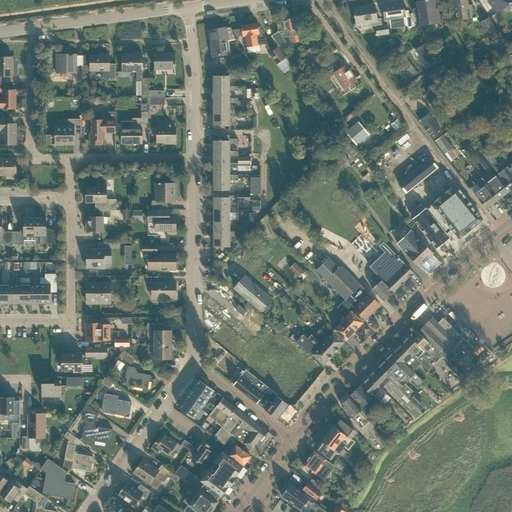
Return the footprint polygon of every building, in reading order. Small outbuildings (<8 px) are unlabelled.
[(417,7),(412,10),(422,27),(426,25),(442,22),(441,14),(438,14),(437,8),(433,9),(431,0),(423,0),(416,1),(417,7)] [(467,0),(449,0),(451,11),(455,10),(456,19),(470,17),(470,21),(477,20),(476,12),(473,7),(472,7),(471,4),(468,5),(467,0)] [(511,0),(488,0),(497,12),(502,8),(503,7),(506,12),(511,7),(511,6),(511,0)] [(403,1),(382,4),(384,20),(389,19),(390,24),(405,22),(409,28),(415,24),(408,14),(408,10),(404,11),(403,1)] [(374,5),(354,8),(356,24),(370,22),(371,26),(381,24),(380,18),(376,19),(374,5)] [(489,16),(480,22),(489,36),(490,36),(492,39),(498,35),(496,32),(497,31),(489,16)] [(278,31),(272,36),(279,46),(285,42),(282,37),(291,36),(292,42),(298,41),(295,18),(283,19),(283,20),(276,21),(278,31)] [(257,23),(241,25),(243,36),(246,35),(247,46),(268,43),(267,36),(263,36),(262,29),(258,29),(257,23)] [(387,40),(386,34),(382,34),(381,25),(375,26),(377,41),(387,40)] [(226,27),(209,30),(213,56),(229,53),(228,40),(235,39),(230,27),(226,27)] [(425,45),(415,51),(424,64),(425,63),(427,66),(435,61),(438,65),(442,62),(435,51),(430,54),(425,45)] [(278,46),(269,53),(277,64),(286,57),(278,46)] [(313,47),(305,52),(316,68),(323,63),(313,47)] [(76,53),(56,53),(56,73),(76,73),(76,81),(83,81),(83,69),(76,69),(76,53)] [(98,55),(90,55),(90,70),(108,70),(108,78),(115,78),(115,63),(110,63),(110,53),(98,53),(98,55)] [(149,97),(149,90),(149,78),(143,78),(143,53),(122,53),(122,71),(136,71),(136,81),(141,81),(141,97),(147,97),(149,97)] [(154,53),(154,68),(175,68),(175,53),(154,53)] [(0,83),(2,83),(2,75),(13,76),(13,75),(17,75),(17,68),(16,68),(16,60),(13,60),(13,56),(0,55),(0,83)] [(232,56),(220,58),(222,71),(228,71),(229,71),(232,71),(234,69),(233,65),(232,56)] [(398,63),(393,67),(396,71),(397,70),(403,78),(406,76),(408,79),(417,73),(406,58),(402,61),(404,64),(401,67),(398,63)] [(355,80),(347,66),(335,73),(335,74),(344,87),(355,80)] [(436,67),(427,73),(431,79),(440,73),(436,67)] [(213,76),(213,88),(229,88),(229,86),(229,78),(238,78),(238,73),(228,73),(228,76),(213,76)] [(477,73),(472,76),(481,90),(487,87),(477,73)] [(317,84),(310,89),(314,96),(322,91),(317,84)] [(229,100),(229,97),(229,90),(238,90),(238,86),(229,86),(229,88),(213,88),(213,100),(229,100)] [(0,108),(3,108),(15,108),(15,90),(3,90),(3,98),(0,97),(0,108)] [(429,91),(423,95),(435,111),(441,106),(429,91)] [(511,103),(511,99),(508,93),(502,96),(509,106),(511,103)] [(237,97),(229,97),(229,100),(213,100),(213,112),(229,112),(229,110),(229,102),(238,102),(238,100),(237,100),(237,97)] [(238,110),(229,110),(229,112),(213,112),(213,124),(214,124),(224,124),(229,124),(229,114),(238,114),(238,110)] [(92,133),(90,133),(90,144),(102,144),(102,140),(105,140),(105,133),(115,133),(114,111),(108,111),(108,119),(107,119),(107,120),(91,120),(92,133)] [(121,127),(121,143),(142,143),(142,127),(136,127),(136,123),(148,123),(148,111),(142,111),(142,118),(132,117),(132,127),(121,127)] [(4,117),(0,116),(0,129),(1,130),(1,144),(16,144),(16,124),(4,124),(4,117)] [(432,118),(422,125),(432,139),(442,132),(432,118)] [(55,126),(55,144),(74,144),(74,133),(81,133),(81,119),(69,119),(69,126),(55,126)] [(397,119),(391,124),(396,131),(402,125),(397,119)] [(170,120),(157,120),(157,142),(164,142),(165,143),(176,143),(176,127),(170,127),(170,120)] [(358,122),(346,132),(357,145),(369,135),(358,122)] [(229,153),(229,150),(229,143),(238,143),(238,138),(229,138),(229,135),(219,135),(219,140),(213,140),(213,153),(229,153)] [(453,147),(443,135),(435,141),(444,153),(453,147)] [(350,142),(344,147),(362,171),(369,166),(350,142)] [(238,150),(229,150),(229,153),(213,153),(213,165),(229,165),(229,163),(229,155),(238,155),(238,150)] [(488,150),(483,153),(492,165),(496,170),(498,169),(494,163),(497,161),(488,150)] [(511,158),(505,150),(501,154),(508,163),(511,160),(511,158)] [(342,151),(327,163),(334,171),(349,160),(342,151)] [(492,165),(483,153),(478,157),(487,168),(492,165)] [(430,158),(420,166),(427,175),(437,167),(430,158)] [(0,175),(6,175),(6,178),(7,178),(7,179),(16,179),(16,178),(16,159),(10,159),(10,161),(5,161),(5,159),(0,159),(0,175)] [(251,165),(238,165),(238,163),(229,163),(229,165),(213,165),(213,177),(229,177),(229,175),(229,167),(238,167),(238,170),(250,170),(251,165)] [(498,174),(502,178),(504,180),(511,189),(511,188),(511,169),(509,165),(498,174)] [(420,166),(416,169),(423,179),(427,175),(420,166)] [(416,169),(411,172),(419,182),(423,179),(416,169)] [(411,172),(407,176),(415,185),(419,182),(411,172)] [(491,189),(498,199),(511,189),(504,180),(502,178),(501,179),(498,174),(486,183),(491,189)] [(229,177),(213,177),(213,189),(229,189),(229,179),(238,179),(238,175),(229,175),(229,177)] [(407,176),(399,183),(406,192),(415,185),(407,176)] [(95,186),(86,186),(86,202),(98,202),(98,210),(116,210),(116,199),(106,199),(106,183),(95,183),(95,186)] [(152,201),(152,210),(165,210),(167,210),(168,201),(175,201),(176,183),(155,183),(155,192),(158,192),(158,201),(152,201)] [(420,204),(409,213),(413,217),(412,218),(437,248),(441,245),(445,242),(450,238),(449,237),(455,233),(459,239),(462,236),(463,237),(472,230),(471,229),(483,219),(471,204),(472,204),(467,199),(465,197),(466,197),(463,193),(462,194),(462,193),(462,192),(459,189),(456,185),(452,188),(451,187),(444,192),(446,194),(442,197),(441,195),(434,200),(435,202),(426,209),(425,208),(424,208),(420,204)] [(498,199),(491,189),(490,190),(486,185),(474,194),(486,208),(498,199)] [(229,197),(213,197),(213,209),(229,209),(229,207),(238,207),(238,200),(250,200),(250,193),(246,193),(238,193),(238,195),(229,195),(229,197)] [(229,209),(213,209),(213,221),(229,221),(229,219),(238,219),(238,207),(229,207),(229,209)] [(98,217),(86,217),(86,231),(90,231),(90,232),(92,232),(92,231),(104,231),(104,223),(108,223),(107,217),(110,217),(110,210),(98,210),(98,217)] [(152,210),(148,210),(148,221),(156,221),(156,231),(176,231),(176,216),(169,216),(169,211),(165,210),(152,210)] [(0,243),(13,244),(13,230),(2,230),(2,216),(0,215),(0,243)] [(35,245),(35,236),(35,216),(24,216),(24,230),(13,230),(13,244),(24,243),(24,245),(35,245)] [(46,216),(35,216),(35,236),(40,236),(40,244),(55,243),(55,230),(46,230),(46,216)] [(238,219),(229,219),(229,221),(213,221),(213,233),(229,233),(229,231),(229,224),(238,224),(238,219)] [(411,230),(397,243),(406,253),(406,254),(418,267),(420,265),(428,274),(440,263),(432,254),(433,253),(421,240),(420,240),(411,230)] [(238,231),(229,231),(229,233),(213,233),(213,246),(229,246),(229,236),(234,236),(234,243),(238,243),(245,236),(244,234),(238,234),(238,231)] [(361,234),(351,244),(368,262),(377,253),(367,243),(369,242),(361,234)] [(340,237),(331,248),(338,255),(348,245),(340,237)] [(369,266),(374,272),(392,292),(413,272),(383,241),(379,246),(384,252),(369,266)] [(143,243),(143,254),(148,254),(148,270),(176,270),(176,253),(157,253),(157,243),(143,243)] [(92,255),(86,255),(87,268),(89,268),(89,272),(97,272),(97,268),(104,268),(104,262),(111,262),(111,249),(92,249),(92,255)] [(329,257),(316,270),(326,280),(345,300),(346,299),(354,308),(365,319),(372,326),(386,311),(380,305),(354,280),(340,265),(339,267),(329,257)] [(295,262),(289,268),(298,276),(303,270),(295,262)] [(392,292),(374,272),(369,277),(376,285),(372,289),(383,301),(392,292)] [(41,283),(41,303),(51,303),(51,289),(57,289),(57,292),(57,274),(46,274),(46,277),(40,277),(41,283)] [(158,275),(145,276),(146,283),(151,283),(151,297),(176,298),(176,282),(158,282),(158,275)] [(244,275),(234,287),(261,311),(271,299),(244,275)] [(110,282),(87,282),(87,303),(110,303),(110,282)] [(0,303),(10,304),(10,284),(0,283),(0,303)] [(20,284),(20,304),(31,303),(30,283),(20,284)] [(31,303),(41,303),(41,283),(30,283),(31,303)] [(10,304),(20,304),(20,284),(10,284),(10,304)] [(336,312),(332,316),(336,319),(333,323),(336,326),(335,328),(346,339),(362,322),(351,311),(350,312),(341,303),(337,307),(339,308),(336,312)] [(440,351),(443,354),(450,361),(449,362),(454,366),(473,347),(460,334),(443,318),(438,323),(432,318),(419,331),(440,351)] [(154,336),(154,343),(172,343),(172,329),(161,329),(161,322),(147,322),(147,336),(154,336)] [(110,324),(101,324),(101,323),(87,323),(87,341),(101,341),(101,340),(110,339),(110,324)] [(416,328),(401,343),(413,355),(421,362),(428,369),(435,362),(440,367),(445,362),(440,357),(443,354),(440,351),(419,331),(416,328)] [(303,333),(296,340),(309,352),(311,351),(312,352),(312,353),(323,363),(344,341),(332,331),(328,336),(326,334),(322,338),(324,339),(321,343),(311,334),(308,337),(303,333)] [(129,338),(115,338),(115,346),(129,346),(129,338)] [(172,343),(154,343),(154,352),(147,352),(147,364),(162,364),(162,357),(172,357),(172,343)] [(401,343),(393,351),(413,370),(417,366),(421,362),(413,355),(401,343)] [(478,343),(471,350),(477,355),(484,349),(478,343)] [(107,347),(86,347),(86,356),(96,356),(96,358),(108,358),(107,347)] [(124,349),(119,356),(131,364),(135,358),(133,356),(124,349)] [(390,379),(407,397),(413,391),(405,383),(411,378),(418,386),(423,381),(414,373),(413,370),(393,351),(378,368),(390,379)] [(62,354),(62,371),(82,371),(83,353),(76,353),(76,354),(62,354)] [(128,365),(125,377),(127,377),(126,384),(148,389),(151,374),(134,371),(134,367),(128,365)] [(277,419),(289,405),(277,395),(278,394),(247,368),(234,384),(277,419)] [(407,397),(390,379),(378,368),(369,376),(381,388),(384,385),(399,400),(404,395),(407,397)] [(381,388),(369,376),(362,384),(374,396),(390,411),(392,409),(383,400),(388,395),(381,388)] [(83,377),(66,377),(66,385),(83,385),(83,377)] [(105,377),(101,382),(110,388),(114,382),(105,377)] [(199,379),(192,389),(207,399),(214,390),(199,379)] [(55,383),(43,383),(43,396),(63,396),(62,385),(55,385),(55,383)] [(359,386),(351,395),(363,407),(372,398),(359,386)] [(192,389),(186,398),(201,408),(207,399),(192,389)] [(105,393),(102,411),(110,413),(129,416),(132,402),(117,399),(118,396),(105,393)] [(416,393),(409,399),(416,407),(421,401),(422,400),(416,393)] [(209,415),(218,423),(221,419),(221,417),(226,411),(230,416),(237,408),(224,397),(209,415)] [(351,397),(342,405),(352,417),(351,418),(355,424),(364,434),(370,429),(384,447),(388,443),(351,397)] [(15,398),(1,398),(1,413),(1,418),(11,418),(21,418),(21,405),(21,401),(15,401),(15,398)] [(186,398),(179,407),(194,418),(201,408),(186,398)] [(86,404),(80,413),(86,417),(82,437),(111,443),(113,429),(94,425),(95,419),(99,413),(86,404)] [(268,432),(237,408),(230,416),(226,411),(221,417),(221,419),(218,423),(222,426),(214,436),(225,445),(233,434),(252,450),(259,440),(261,441),(268,432)] [(29,436),(23,436),(23,448),(30,448),(30,437),(45,437),(45,413),(29,413),(29,436)] [(322,440),(317,447),(331,459),(336,452),(340,455),(343,452),(342,451),(345,447),(349,449),(355,441),(351,438),(357,431),(352,428),(354,427),(344,415),(341,419),(339,418),(334,425),(333,425),(321,440),(322,440)] [(69,418),(65,424),(70,427),(73,422),(69,418)] [(64,459),(63,465),(91,470),(94,456),(75,452),(77,445),(76,445),(80,439),(67,431),(64,436),(69,439),(67,443),(68,443),(65,459),(64,459)] [(157,439),(151,447),(159,453),(161,450),(168,455),(177,443),(165,434),(160,441),(157,439)] [(198,449),(192,456),(197,459),(196,461),(198,462),(199,461),(205,465),(213,453),(206,448),(208,445),(200,439),(195,447),(198,449)] [(185,440),(182,444),(190,450),(193,445),(185,440)] [(223,451),(218,458),(229,466),(235,459),(244,465),(247,461),(249,460),(251,457),(251,455),(236,444),(229,455),(223,451)] [(303,465),(315,474),(316,473),(324,480),(324,479),(323,478),(332,465),(334,466),(326,460),(326,459),(314,451),(303,465)] [(24,460),(17,455),(13,460),(20,465),(24,460)] [(26,458),(22,463),(29,468),(33,463),(26,458)] [(48,458),(42,468),(47,472),(43,492),(72,498),(75,483),(64,481),(66,471),(61,467),(48,458)] [(137,468),(134,472),(157,488),(162,481),(164,482),(168,476),(173,479),(175,483),(179,477),(161,464),(158,469),(143,458),(138,466),(137,466),(136,467),(137,468)] [(229,466),(218,458),(202,479),(195,474),(191,480),(196,484),(184,500),(189,504),(185,510),(188,511),(198,511),(199,511),(200,511),(210,511),(219,501),(217,500),(221,494),(223,495),(230,485),(230,486),(238,476),(237,475),(244,466),(244,465),(235,459),(229,466)] [(345,464),(338,458),(333,464),(340,470),(345,464)] [(182,464),(176,472),(189,482),(191,480),(195,474),(182,464)] [(0,468),(0,493),(9,480),(2,475),(4,471),(0,468)] [(9,480),(0,493),(11,501),(16,494),(21,498),(28,488),(20,482),(12,477),(9,480)] [(34,481),(31,485),(35,488),(38,484),(40,481),(36,478),(34,482),(34,481)] [(127,481),(118,494),(134,505),(141,495),(145,497),(150,490),(140,483),(137,488),(127,481)] [(321,492),(317,488),(308,482),(303,488),(316,498),(321,492)] [(310,498),(291,484),(282,495),(301,510),(310,498)] [(48,498),(30,486),(24,493),(37,502),(37,507),(35,511),(56,511),(43,508),(44,503),(48,498)]
